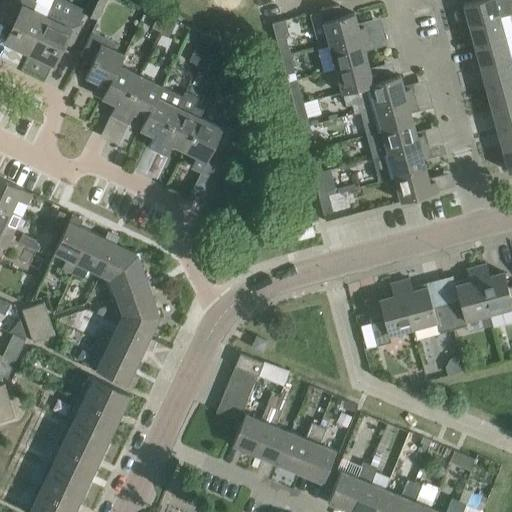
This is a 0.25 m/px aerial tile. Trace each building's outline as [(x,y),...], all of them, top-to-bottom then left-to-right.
[(5,41),(29,52),(51,8),(33,0),(15,0),(10,13),(17,17),(5,41)] [(87,0),(83,10),(98,17),(106,0),(87,0)] [(475,0),(464,3),(469,24),(500,16),(495,0),(475,0)] [(330,45),(367,35),(364,25),(358,27),(354,12),(342,15),(339,4),(320,9),(327,35),(319,37),(321,47),(330,45)] [(51,8),(29,52),(54,64),(65,40),(73,43),(82,23),(51,8)] [(152,27),(161,31),(168,16),(160,12),(152,27)] [(511,23),(509,14),(469,24),(475,45),(506,38),(511,36),(511,23)] [(168,16),(161,31),(170,35),(177,20),(168,16)] [(272,22),(275,34),(288,30),(285,19),(272,22)] [(275,34),(282,58),(291,55),(291,53),(292,53),(291,47),(289,47),(286,35),(289,34),(288,30),(275,34)] [(94,92),(103,97),(119,64),(120,65),(125,54),(102,43),(105,37),(92,31),(80,55),(93,61),(86,75),(99,82),(94,92)] [(336,68),(367,59),(364,46),(369,44),(367,35),(330,45),(336,68)] [(475,45),(481,66),(511,58),(506,38),(475,45)] [(190,60),(198,64),(206,49),(197,45),(190,60)] [(206,49),(198,64),(207,68),(214,53),(206,49)] [(282,58),(288,81),(297,78),(291,55),(282,58)] [(481,66),(486,87),(511,80),(511,61),(511,58),(481,66)] [(379,81),(379,80),(377,71),(371,73),(367,59),(336,68),(343,92),(370,85),(369,84),(379,81)] [(111,114),(120,118),(140,74),(120,65),(119,64),(103,97),(116,103),(111,114)] [(134,111),(145,117),(146,117),(157,96),(158,96),(163,85),(140,74),(120,118),(129,122),(134,111)] [(366,110),(413,97),(410,87),(404,89),(400,74),(379,80),(379,81),(369,84),(370,85),(343,92),(346,104),(347,105),(352,103),(354,111),(355,112),(366,110)] [(288,81),(294,104),(304,101),(297,78),(288,81)] [(511,80),(486,87),(492,108),(511,102),(511,80)] [(149,145),(158,149),(186,90),(183,95),(163,85),(158,96),(157,96),(146,117),(145,117),(140,128),(154,134),(149,145)] [(172,143),(185,149),(200,116),(204,109),(195,105),(199,96),(186,90),(158,149),(167,154),(172,143)] [(367,134),(413,121),(409,108),(415,106),(413,97),(366,110),(372,132),(367,134)] [(294,104),(301,127),(310,125),(304,101),(294,104)] [(511,102),(492,108),(498,129),(511,125),(511,102)] [(200,116),(185,149),(197,155),(192,166),(214,176),(236,130),(224,124),(223,127),(205,118),(200,116)] [(373,157),(425,143),(423,134),(417,135),(413,121),(367,134),(373,157)] [(303,134),(307,151),(317,148),(312,132),(310,125),(301,127),(303,134)] [(511,125),(498,129),(504,150),(511,147),(511,125)] [(395,176),(426,168),(422,154),(428,153),(425,143),(373,157),(379,180),(395,176)] [(317,148),(307,151),(311,167),(321,164),(319,158),(329,155),(326,146),(317,148)] [(426,168),(395,176),(401,201),(438,191),(435,180),(429,181),(426,168)] [(0,204),(11,210),(17,198),(27,204),(33,193),(22,188),(22,187),(0,176),(0,204)] [(319,194),(319,197),(329,194),(328,191),(324,178),(315,180),(319,194)] [(329,194),(319,197),(324,213),(333,210),(329,194)] [(0,232),(11,238),(16,227),(14,226),(19,215),(11,210),(0,204),(0,232)] [(53,207),(45,224),(55,229),(63,211),(53,207)] [(62,267),(73,272),(92,231),(80,225),(83,219),(72,214),(54,250),(67,257),(62,267)] [(313,224),(293,229),(296,240),(316,235),(315,234),(313,224)] [(33,234),(25,230),(21,238),(29,242),(33,234)] [(88,266),(100,272),(115,242),(116,242),(119,236),(108,231),(105,237),(92,231),(73,272),(83,277),(88,266)] [(0,245),(6,248),(11,238),(0,232),(0,245)] [(100,272),(110,277),(138,252),(116,242),(115,242),(100,272)] [(110,277),(117,295),(149,284),(138,252),(110,277)] [(487,263),(477,266),(490,313),(511,306),(511,285),(508,287),(504,271),(490,275),(487,263)] [(460,300),(447,303),(454,328),(468,324),(466,319),(490,313),(477,266),(467,269),(470,280),(456,284),(460,300)] [(410,278),(400,281),(414,327),(437,320),(440,332),(443,337),(453,334),(452,329),(454,328),(447,303),(433,307),(428,286),(413,290),(410,278)] [(414,327),(400,281),(391,283),(394,295),(379,299),(384,316),(371,320),(377,345),(391,341),(389,334),(414,327)] [(117,295),(123,313),(160,315),(149,284),(117,295)] [(22,308),(33,341),(55,334),(44,301),(22,308)] [(77,311),(56,317),(72,324),(77,311)] [(123,313),(119,322),(149,337),(150,336),(160,315),(123,313)] [(103,330),(98,340),(139,359),(145,347),(151,350),(156,339),(150,336),(149,337),(119,322),(113,334),(103,330)] [(66,343),(71,334),(64,331),(57,347),(64,351),(68,344),(66,343)] [(14,332),(3,354),(16,360),(27,338),(14,332)] [(252,346),(263,350),(267,340),(257,335),(252,346)] [(139,359),(98,340),(93,351),(103,355),(97,368),(115,377),(133,386),(139,375),(133,372),(139,359)] [(0,352),(0,379),(4,378),(5,375),(9,377),(16,360),(3,354),(0,352)] [(241,352),(235,365),(258,374),(264,361),(241,352)] [(264,361),(258,374),(284,384),(289,372),(264,361)] [(235,365),(230,377),(253,386),(258,374),(235,365)] [(93,375),(83,398),(120,416),(130,393),(112,385),(93,375)] [(230,377),(226,388),(248,397),(253,386),(230,377)] [(0,384),(0,421),(16,416),(5,383),(0,384)] [(226,388),(221,399),(244,408),(248,397),(226,388)] [(232,443),(255,453),(278,396),(272,394),(261,419),(245,412),(232,443)] [(255,453),(278,462),(291,431),(276,424),(286,399),(278,396),(255,453)] [(83,398),(72,421),(109,439),(120,416),(83,398)] [(221,399),(216,411),(239,420),(244,408),(221,399)] [(72,421),(61,444),(98,461),(109,439),(72,421)] [(278,462),(301,471),(320,424),(312,421),(306,437),(291,431),(278,462)] [(320,424),(301,471),(323,480),(336,449),(320,443),(327,427),(320,424)] [(61,444),(50,467),(87,484),(98,461),(61,444)] [(328,500),(351,510),(370,463),(369,463),(374,452),(364,448),(359,459),(363,460),(357,476),(341,469),(328,500)] [(374,454),(370,463),(377,466),(381,456),(374,454)] [(351,510),(356,511),(376,511),(386,488),(371,482),(378,466),(377,466),(370,463),(351,510)] [(435,465),(433,469),(435,474),(439,475),(443,474),(445,470),(443,466),(439,464),(435,465)] [(50,467),(40,489),(77,507),(87,484),(50,467)] [(376,511),(402,511),(415,481),(408,478),(401,494),(386,488),(376,511)] [(402,511),(428,511),(431,506),(437,489),(423,483),(422,484),(415,481),(402,511)] [(464,488),(459,499),(460,500),(466,503),(471,491),(464,488)] [(74,511),(77,507),(40,489),(29,511),(74,511)] [(428,511),(455,511),(460,500),(459,499),(452,496),(445,511),(431,506),(428,511)] [(460,500),(455,511),(486,511),(492,499),(484,496),(479,509),(466,504),(466,503),(460,500)]
